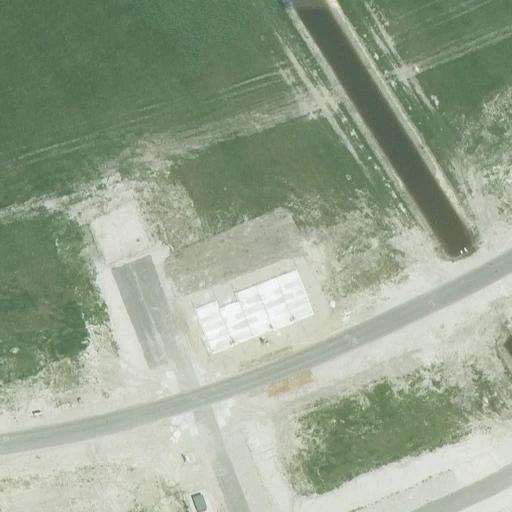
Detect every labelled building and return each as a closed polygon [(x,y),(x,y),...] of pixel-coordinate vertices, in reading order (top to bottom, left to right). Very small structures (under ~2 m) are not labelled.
[(491,176),(467,190),(491,228),(511,214),(511,210),(507,203),(511,200),(511,186),(505,175),(494,182),(491,176)] [(299,277),(278,285),(293,324),(294,324),(294,323),(314,315),(299,277)] [(278,285),(258,293),(273,332),(293,324),(278,285)] [(258,293),(238,301),(252,339),(272,331),(272,332),(273,332),(258,293)] [(219,308),(218,308),(233,347),(234,347),(233,346),(252,339),(238,301),(219,308)] [(218,308),(196,317),(211,356),(233,347),(218,308)] [(43,337),(19,342),(25,376),(27,376),(31,395),(58,389),(54,370),(65,367),(57,335),(66,332),(63,318),(40,323),(43,337)] [(86,368),(91,389),(130,380),(126,359),(119,360),(117,355),(124,353),(120,333),(81,342),(85,359),(90,357),(93,367),(86,368)] [(456,370),(444,376),(455,399),(466,393),(469,399),(494,388),(475,348),(450,359),(456,370)] [(411,367),(390,376),(408,415),(427,406),(432,416),(444,410),(434,387),(422,392),(411,367)] [(390,376),(369,385),(381,411),(370,416),(380,439),(393,434),(388,424),(408,415),(390,376)] [(342,398),(320,407),(336,446),(357,437),(342,398)] [(320,407),(300,415),(316,453),(336,446),(320,407)] [(300,415),(280,422),(295,461),(316,453),(300,415)] [(280,422),(259,431),(274,469),(295,461),(280,422)] [(360,485),(352,488),(357,499),(364,497),(360,485)] [(352,488),(345,491),(349,502),(357,499),(352,488)] [(323,511),(319,501),(312,504),(315,511),(323,511)]
